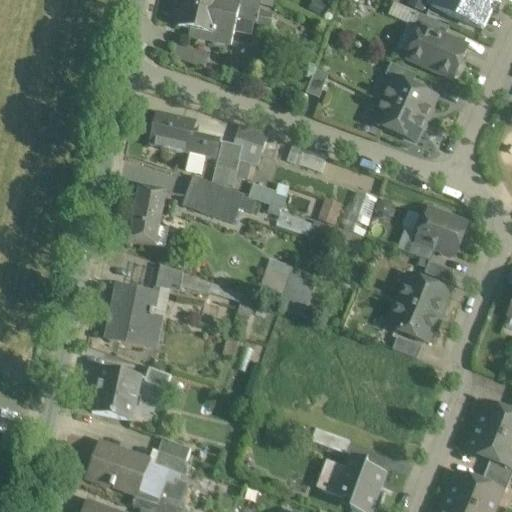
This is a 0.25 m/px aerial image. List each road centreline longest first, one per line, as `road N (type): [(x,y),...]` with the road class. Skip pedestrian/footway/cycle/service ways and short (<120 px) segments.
road 1 (tertiary): [(27,511),(122,68)]
road 2 (residential): [(451,182),(475,192),(492,218),(493,261),(466,345),(459,399),(411,511)]
road 3 (residential): [(122,68),(451,182)]
road 4 (residential): [(511,46),(451,182)]
